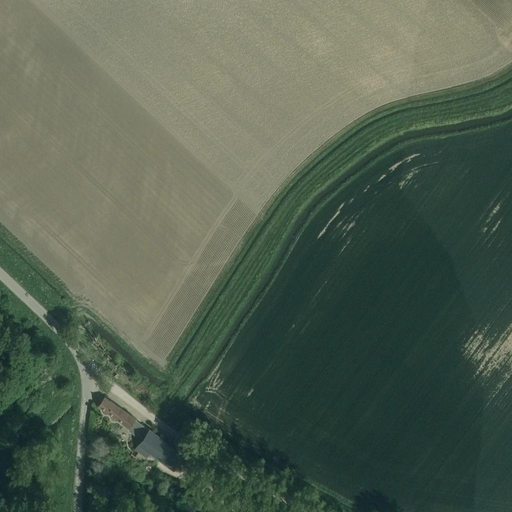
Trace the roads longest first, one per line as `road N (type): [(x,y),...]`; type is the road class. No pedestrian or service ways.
road 1 (unclassified): [(305,511),(152,419),(86,368)]
road 2 (unclassified): [(78,511),(86,368)]
road 3 (unclassified): [(86,368),(0,274)]
